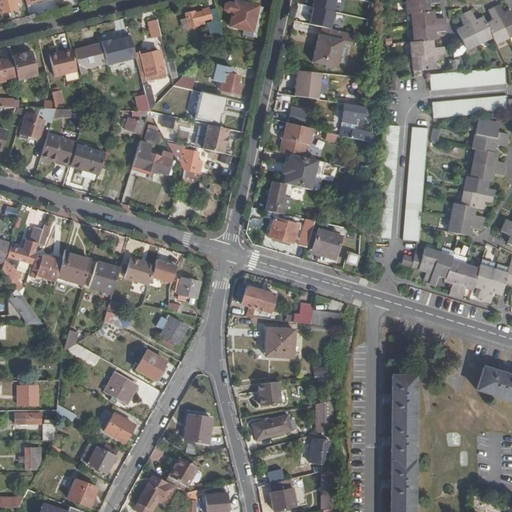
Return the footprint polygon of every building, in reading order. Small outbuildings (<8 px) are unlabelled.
[(0,0),(0,13),(14,10),(11,0),(12,0),(0,0)] [(252,36),(258,6),(258,5),(247,3),(241,1),(235,0),(234,4),(228,2),(225,3),(223,8),(226,12),(232,13),(230,26),(244,29),(243,34),(252,36)] [(371,10),(372,2),(364,0),(363,4),(366,4),(365,9),(371,10)] [(405,0),(406,14),(410,13),(413,41),(409,42),(412,71),(434,69),(433,61),(441,60),(441,54),(444,54),(443,47),(432,48),(431,40),(435,40),(434,32),(445,31),(444,17),(433,18),(432,11),(429,12),(428,4),(439,3),(438,0),(405,0)] [(491,37),(493,42),(494,44),(511,35),(511,12),(511,11),(504,14),(499,4),(487,10),(492,20),(485,24),(482,17),(475,20),(470,11),(458,16),(463,26),(455,30),(465,50),(478,43),(491,37)] [(262,7),(258,6),(252,36),(256,37),(262,7)] [(211,19),(208,9),(195,12),(195,11),(185,13),(189,27),(204,24),(203,21),(211,19)] [(213,22),(208,22),(210,37),(221,36),(218,9),(212,10),(213,22)] [(303,9),(300,23),(328,29),(352,34),(355,21),(303,9)] [(162,44),(156,20),(147,22),(151,39),(153,38),(155,46),(162,44)] [(358,47),(360,36),(352,34),(328,29),(325,37),(323,37),(317,63),(342,69),(348,45),(358,47)] [(481,49),(493,42),(491,37),(478,43),(481,49)] [(104,64),(99,47),(85,50),(84,47),(73,50),(80,76),(87,74),(86,68),(104,64)] [(76,72),(71,49),(61,52),(61,55),(49,58),(54,77),(76,72)] [(139,53),(134,54),(140,78),(146,77),(164,72),(158,50),(150,52),(151,55),(140,57),(139,53)] [(31,51),(11,56),(12,59),(15,75),(17,80),(37,75),(31,51)] [(1,60),(0,60),(0,80),(6,80),(5,77),(15,75),(12,59),(2,62),(1,60)] [(430,90),(506,83),(504,67),(459,71),(458,59),(450,60),(451,72),(428,75),(430,90)] [(229,74),(231,68),(216,65),(213,81),(221,83),(219,91),(238,95),(240,85),(237,84),(238,76),(229,74)] [(295,98),(320,100),(323,74),(298,71),(295,98)] [(164,72),(146,77),(147,82),(165,78),(164,72)] [(173,87),(191,90),(194,80),(182,77),(173,86),(173,87)] [(398,91),(399,78),(392,77),(391,90),(398,91)] [(149,112),(155,105),(150,88),(143,90),(144,95),(149,112)] [(63,102),(60,91),(52,93),(55,104),(63,102)] [(139,111),(149,112),(144,95),(135,98),(139,111)] [(431,103),(433,119),(490,113),(488,121),(476,119),(470,149),(475,149),(469,177),(465,177),(460,205),(453,203),(447,232),(469,236),(470,228),(481,230),(483,217),(473,215),(474,207),(481,209),(483,201),(491,203),(492,196),(495,197),(496,191),(485,189),(487,181),(491,182),(493,174),(503,176),(505,163),(495,161),(496,153),(493,153),(494,145),(505,147),(507,134),(496,131),(500,113),(511,111),(511,98),(507,99),(507,96),(431,103)] [(205,121),(215,124),(220,100),(205,97),(201,114),(206,115),(205,121)] [(0,107),(14,108),(14,99),(0,99),(0,107)] [(362,119),(363,115),(366,116),(367,109),(364,108),(343,105),(340,122),(345,122),(353,124),(354,118),(362,119)] [(36,118),(39,108),(23,108),(20,120),(23,121),(18,137),(28,140),(29,137),(38,139),(44,122),(44,120),(36,118)] [(50,124),(54,109),(39,108),(36,118),(44,120),(44,122),(50,124)] [(292,116),(290,124),(303,127),(305,119),(292,116)] [(137,129),(141,130),(143,123),(128,118),(125,127),(132,130),(131,132),(136,133),(137,129)] [(290,155),(302,157),(305,144),(308,145),(312,129),(303,127),(290,124),(285,123),(283,132),(281,132),(279,139),(282,139),(279,152),(290,155)] [(391,239),(400,125),(384,124),(376,238),(391,239)] [(222,153),(227,129),(207,125),(202,149),(222,153)] [(427,128),(412,127),(403,241),(418,242),(427,128)] [(370,143),(371,134),(352,130),(344,128),(342,136),(350,138),(368,142),(370,143)] [(430,139),(436,143),(439,129),(432,128),(430,139)] [(157,144),(160,134),(146,130),(143,139),(157,144)] [(335,135),(326,132),(324,139),(334,142),(335,135)] [(69,166),(75,145),(76,143),(47,134),(40,157),(55,162),(63,164),(62,166),(68,168),(69,166)] [(150,145),(139,142),(132,166),(153,173),(154,171),(166,175),(171,160),(148,153),(150,145)] [(182,146),(167,143),(182,170),(184,171),(199,174),(202,162),(197,161),(199,153),(181,149),(182,146)] [(98,175),(104,154),(75,145),(69,166),(98,175)] [(285,185),(310,190),(317,161),(302,157),(290,155),(288,164),(284,163),(282,173),(285,174),(283,184),(285,185)] [(310,190),(318,192),(325,162),(317,161),(310,190)] [(208,176),(199,174),(184,171),(179,188),(190,190),(193,177),(207,181),(208,176)] [(267,211),(282,215),(284,207),(282,206),(284,197),(282,196),(285,185),(283,184),(270,181),(266,203),(269,204),(267,211)] [(291,198),(284,197),(282,206),(284,207),(289,208),(291,198)] [(6,207),(5,214),(17,216),(18,209),(6,207)] [(511,220),(506,217),(500,229),(510,234),(506,242),(511,244),(511,220)] [(291,244),(297,225),(273,218),(267,236),(291,244)] [(310,231),(312,224),(304,221),(297,245),(305,248),(310,231)] [(37,245),(42,229),(33,226),(29,241),(26,240),(23,250),(11,246),(7,257),(4,261),(3,265),(1,270),(21,297),(23,290),(16,282),(20,279),(14,271),(17,260),(31,264),(37,245)] [(50,228),(43,226),(42,228),(42,229),(37,245),(42,246),(45,236),(47,237),(50,228)] [(310,248),(335,256),(341,236),(316,228),(310,248)] [(0,263),(2,264),(8,243),(0,240),(0,263)] [(334,260),(335,256),(310,248),(308,252),(334,260)] [(451,260),(452,256),(424,248),(421,256),(414,254),(413,258),(403,255),(400,264),(425,271),(423,279),(429,281),(428,283),(435,286),(438,275),(445,278),(444,281),(451,284),(448,294),(461,298),(464,287),(471,290),(472,286),(480,289),(477,298),(490,303),(493,292),(500,295),(505,282),(510,284),(511,278),(511,261),(510,260),(508,267),(506,273),(494,270),(479,264),(478,268),(464,264),(451,260)] [(82,285),(90,260),(64,252),(61,261),(56,277),(82,285)] [(453,253),(452,256),(451,260),(464,264),(467,257),(453,253)] [(354,265),(357,257),(348,254),(345,262),(354,265)] [(54,282),(56,277),(61,261),(62,258),(51,255),(50,258),(42,255),(41,259),(36,258),(31,275),(54,282)] [(148,286),(154,266),(130,258),(124,278),(148,286)] [(152,279),(174,284),(178,265),(157,260),(152,279)] [(111,295),(118,270),(103,266),(103,264),(96,262),(88,288),(111,295)] [(496,264),(494,270),(506,273),(508,267),(496,264)] [(196,300),(200,282),(180,278),(177,295),(178,295),(177,300),(185,302),(186,297),(196,300)] [(243,296),(240,303),(240,304),(243,304),(241,309),(249,312),(251,307),(269,313),(274,295),(246,286),(243,296)] [(24,324),(41,324),(21,297),(7,297),(24,320),(24,324)] [(148,307),(177,313),(178,306),(150,300),(148,307)] [(100,330),(111,323),(120,318),(121,314),(114,312),(117,304),(109,301),(100,330)] [(335,328),(342,314),(312,310),(313,304),(300,302),(298,315),(294,314),(293,317),(293,323),(335,328)] [(111,323),(122,330),(136,322),(129,313),(120,318),(111,323)] [(168,321),(163,330),(157,341),(172,349),(175,344),(177,345),(187,327),(170,318),(168,321)] [(158,327),(163,330),(168,321),(163,318),(158,327)] [(292,357),(294,329),(266,327),(264,356),(292,357)] [(75,344),(87,337),(88,333),(79,330),(77,333),(68,331),(62,352),(65,350),(75,344)] [(93,366),(98,357),(75,344),(65,350),(93,366)] [(154,381),(165,362),(146,351),(135,369),(154,381)] [(476,389),(511,400),(511,375),(508,374),(509,370),(506,369),(507,365),(501,363),(499,372),(483,367),(476,389)] [(313,377),(327,375),(326,367),(313,368),(313,377)] [(126,404),(136,386),(114,373),(104,392),(126,404)] [(413,511),(415,376),(391,376),(391,394),(386,394),(386,397),(382,397),(382,403),(391,403),(390,437),(386,437),(385,441),(382,441),(382,447),(390,447),(390,479),(385,479),(385,483),(381,483),(381,489),(390,489),(389,511),(413,511)] [(279,404),(277,382),(257,384),(259,405),(279,404)] [(37,402),(46,402),(45,390),(37,390),(37,402)] [(331,401),(327,402),(316,404),(316,434),(327,431),(332,429),(331,401)] [(76,416),(57,405),(56,411),(56,414),(72,422),(76,416)] [(14,424),(40,424),(40,413),(14,413),(14,424)] [(124,444),(134,425),(113,414),(103,432),(124,444)] [(207,443),(211,418),(187,414),(183,439),(207,443)] [(291,431),(286,415),(251,424),(255,440),(291,431)] [(292,427),(299,426),(298,417),(291,418),(292,427)] [(43,425),(43,440),(54,440),(55,425),(43,425)] [(325,465),(329,442),(311,439),(308,462),(325,465)] [(105,474),(114,458),(89,444),(80,461),(105,474)] [(25,449),(25,473),(35,473),(40,463),(40,448),(25,449)] [(182,490),(184,491),(197,467),(178,456),(164,481),(173,486),(182,490)] [(152,483),(148,481),(132,511),(134,511),(151,511),(150,511),(157,499),(164,503),(173,486),(164,481),(156,477),(152,483)] [(89,507),(96,489),(75,479),(67,498),(89,507)] [(294,507),(291,488),(269,492),(273,511),(294,507)] [(186,511),(194,511),(195,492),(186,493),(187,502),(186,511)] [(226,511),(225,493),(204,494),(205,511),(226,511)] [(0,496),(0,508),(17,508),(24,497),(0,496)]
